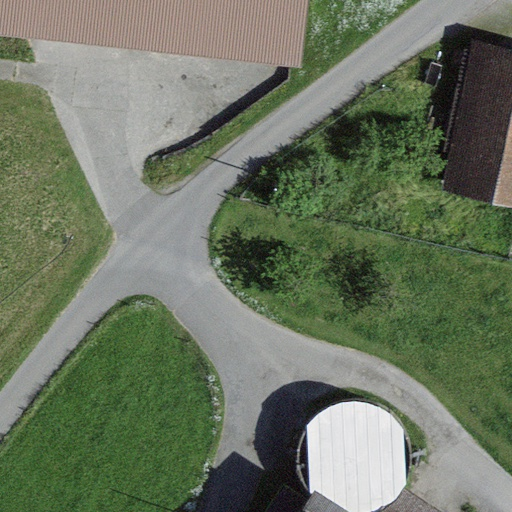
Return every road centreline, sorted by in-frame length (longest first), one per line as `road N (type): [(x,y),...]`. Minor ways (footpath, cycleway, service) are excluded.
road 1 (residential): [(437,0),(150,231)]
road 2 (unclassified): [(150,231),(0,420)]
